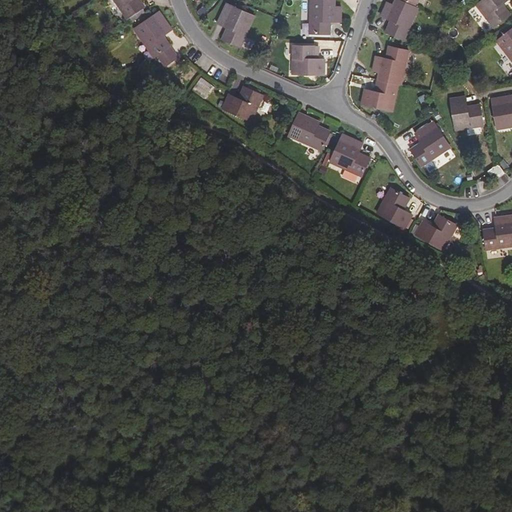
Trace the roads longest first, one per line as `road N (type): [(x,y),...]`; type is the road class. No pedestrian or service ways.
road 1 (residential): [(322,107),(374,137),(407,182),(436,203),(469,207),(511,186)]
road 2 (residential): [(171,0),(190,37),(221,63),(322,107)]
